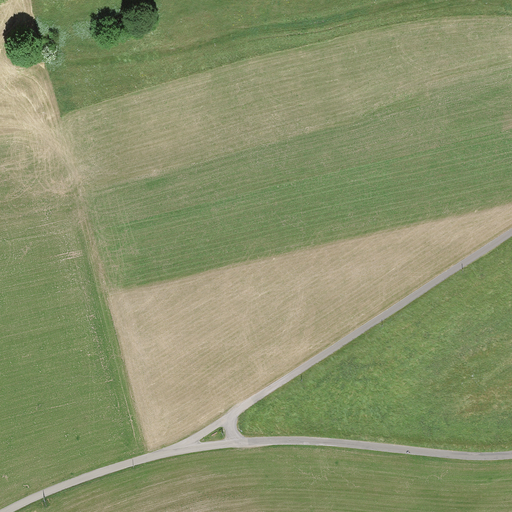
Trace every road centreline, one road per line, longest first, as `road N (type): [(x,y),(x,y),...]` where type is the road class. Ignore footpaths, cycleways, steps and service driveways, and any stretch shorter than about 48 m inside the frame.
road 1 (track): [(511,230),(172,452)]
road 2 (track): [(511,455),(325,442),(172,452)]
road 3 (track): [(172,452),(14,511)]
